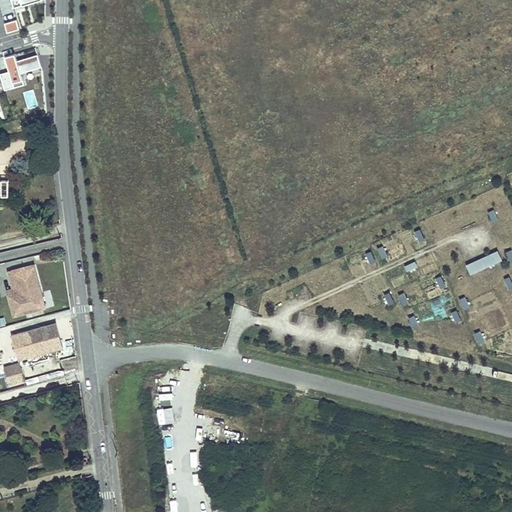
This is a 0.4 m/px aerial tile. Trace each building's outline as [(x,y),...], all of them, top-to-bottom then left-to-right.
[(6,24),(9,33),(21,29),(18,20),(6,24)] [(10,72),(1,74),(6,90),(25,85),(22,74),(43,67),(39,55),(18,61),(16,54),(6,57),(10,72)] [(0,196),(8,197),(8,181),(0,180),(0,196)] [(502,220),(497,209),(491,210),(497,222),(502,220)] [(423,229),(418,231),(423,242),(428,239),(423,229)] [(391,256),(385,246),(381,248),(386,258),(391,256)] [(378,262),(374,251),(369,253),(373,264),(378,262)] [(501,251),(469,265),(474,274),(506,260),(501,251)] [(419,261),(408,266),(410,271),(421,266),(419,261)] [(47,310),(35,268),(10,275),(13,283),(17,282),(20,291),(23,290),(25,295),(22,298),(20,299),(19,295),(11,298),(14,310),(22,308),(25,316),(47,310)] [(449,286),(444,275),(439,278),(444,288),(449,286)] [(397,303),(392,292),(387,294),(392,305),(397,303)] [(407,292),(402,295),(407,305),(412,303),(407,292)] [(468,296),(463,299),(468,309),(473,307),(468,296)] [(22,308),(14,310),(16,318),(25,316),(22,308)] [(459,310),(454,312),(459,323),(464,321),(459,310)] [(422,326),(417,315),(412,317),(417,328),(422,326)] [(49,341),(46,328),(26,334),(30,346),(49,341)] [(488,341),(483,331),(478,333),(483,344),(488,341)] [(49,341),(30,346),(33,358),(53,353),(49,341)] [(19,361),(3,365),(8,385),(24,380),(19,361)]
